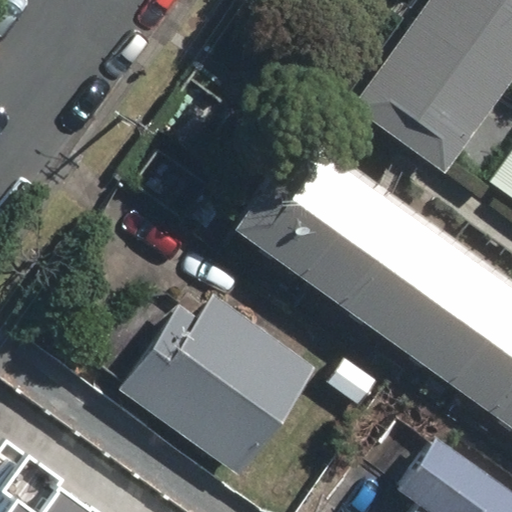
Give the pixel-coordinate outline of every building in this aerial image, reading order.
[(428,165),(511,51),(511,0),(405,0),(335,96),(428,165)] [(511,287),(278,121),(212,214),(511,427),(511,287)] [(511,133),(482,174),(511,195),(511,133)] [(169,250),(110,212),(53,303),(112,340),(169,250)] [(169,298),(108,385),(228,470),(307,359),(299,354),(311,338),(270,309),(259,325),(202,285),(185,309),(169,298)] [(341,350),(318,381),(362,414),(385,384),(341,350)] [(511,511),(511,494),(421,430),(380,488),(411,510),(409,511),(511,511)] [(0,442),(0,511),(117,511),(5,435),(0,442)]
